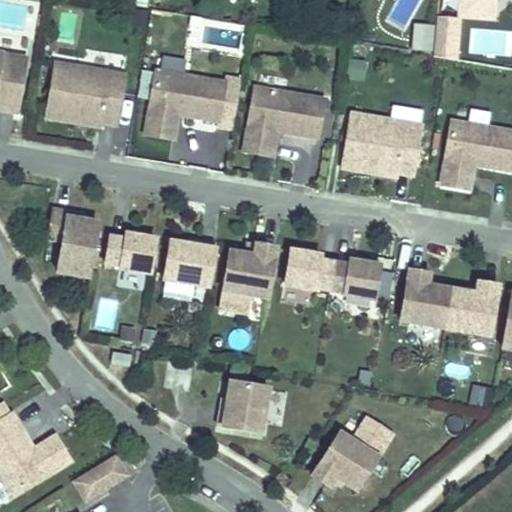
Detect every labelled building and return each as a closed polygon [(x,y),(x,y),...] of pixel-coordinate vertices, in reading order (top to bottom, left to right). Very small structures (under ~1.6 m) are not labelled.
[(495,20),(496,0),(461,0),(460,17),(495,20)] [(456,61),(457,38),(453,38),(454,19),(438,18),(435,58),(456,61)] [(411,27),(412,52),(432,51),(432,26),(411,27)] [(0,112),(15,115),(24,60),(0,56),(0,112)] [(362,82),(365,63),(349,61),(347,79),(362,82)] [(115,127),(123,77),(54,66),(45,120),(74,125),(75,120),(100,125),(115,127)] [(217,123),(223,85),(154,74),(144,137),(172,142),(177,116),(217,123)] [(316,140),(323,102),(254,90),(242,153),(271,158),(275,133),(316,140)] [(412,178),(420,128),(351,116),(341,170),(370,175),(371,171),(397,175),(412,178)] [(100,125),(75,120),(74,125),(100,129),(100,125)] [(511,173),(511,133),(451,123),(440,187),(469,192),(473,167),(511,173)] [(139,141),(137,154),(173,158),(174,144),(139,141)] [(397,175),(371,171),(370,175),(396,179),(397,175)] [(88,283),(98,228),(83,225),(68,223),(69,218),(54,215),(46,264),(60,267),(58,278),(88,283)] [(150,279),(156,244),(126,239),(125,243),(111,241),(106,269),(121,272),(121,273),(150,279)] [(216,249),(188,244),(187,249),(215,254),(216,249)] [(208,292),(215,254),(187,249),(171,246),(164,285),(208,292)] [(267,303),(276,252),(257,248),(255,254),(255,260),(244,258),(230,256),(224,295),(267,303)] [(330,295),(334,267),(320,265),(321,260),(291,255),(285,289),(315,294),(316,292),(330,295)] [(374,304),(380,269),(350,265),(349,270),(334,267),(330,295),(344,298),(344,300),(374,304)] [(445,332),(452,293),(436,290),(428,289),(428,286),(430,278),(409,275),(401,325),(445,332)] [(490,340),(498,289),(479,286),(477,293),(476,297),(468,295),(452,293),(445,332),(490,340)] [(511,296),(503,352),(511,353),(511,296)] [(129,368),(131,358),(112,355),(111,365),(129,368)] [(261,437),(268,392),(230,386),(227,403),(223,430),(261,437)] [(489,408),(492,391),(472,387),(468,405),(489,408)] [(223,430),(227,403),(223,402),(218,430),(223,430)] [(0,473),(16,499),(70,465),(55,441),(34,455),(12,420),(0,427),(0,473)] [(357,494),(378,461),(339,437),(313,480),(330,491),(333,487),(336,481),(345,487),(357,494)] [(86,506),(128,481),(116,461),(74,487),(86,506)] [(342,492),(345,487),(336,481),(333,487),(342,492)]
